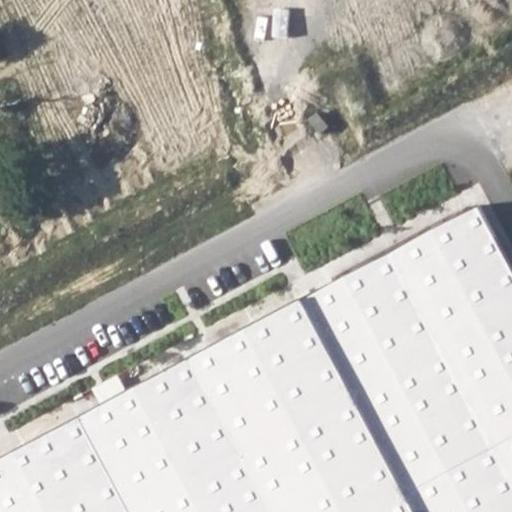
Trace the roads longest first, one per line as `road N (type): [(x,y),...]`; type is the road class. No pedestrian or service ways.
road 1 (residential): [(0,370),(307,204)]
road 2 (residential): [(279,0),(307,204)]
road 3 (residential): [(307,204),(458,125)]
